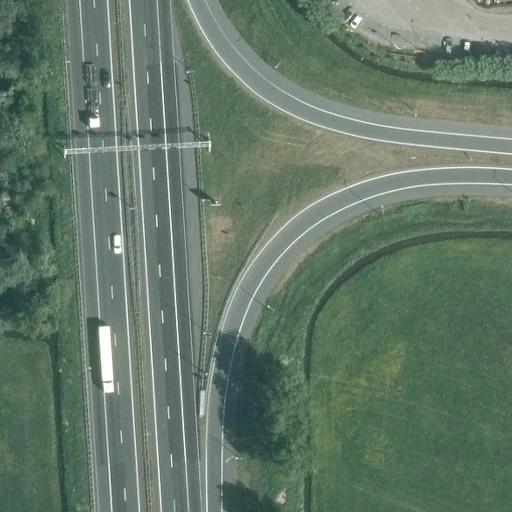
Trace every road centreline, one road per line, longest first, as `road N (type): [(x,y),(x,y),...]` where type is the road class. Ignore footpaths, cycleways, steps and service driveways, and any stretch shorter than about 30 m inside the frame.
road 1 (motorway): [(205,511),(225,342),(246,288),(275,246),(309,217),(386,183),(511,178)]
road 2 (motorway): [(85,0),(117,511)]
road 3 (motorway): [(175,511),(144,0)]
road 4 (motorway): [(511,146),(363,130),(306,112),(260,84),(219,42),(197,0)]
